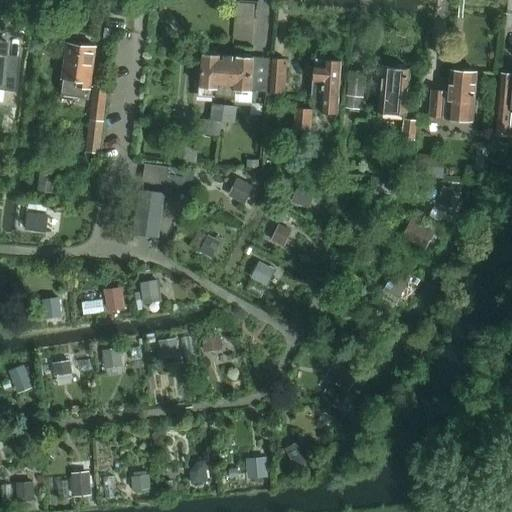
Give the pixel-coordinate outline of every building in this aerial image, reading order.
[(255,25),(256,4),(238,3),(237,24),(255,25)] [(105,29),(104,43),(112,44),(114,30),(105,29)] [(5,59),(7,42),(0,41),(0,91),(16,93),(19,64),(8,62),(5,59)] [(91,88),(95,46),(84,45),(82,42),(76,41),(73,44),(68,44),(64,85),(62,96),(89,99),(90,88),(91,88)] [(226,99),(230,57),(221,56),(220,55),(217,55),(216,52),(209,52),(207,54),(204,54),(202,89),(199,88),(199,97),(226,99)] [(252,94),(255,58),(252,57),(250,55),(242,54),(241,57),(237,56),(237,58),(230,57),(226,99),(237,101),(238,92),(252,94)] [(287,60),(273,59),(270,93),(284,94),(287,60)] [(339,114),(343,63),(325,61),(325,66),(318,66),(316,82),(315,82),(313,101),(323,102),(322,113),(339,114)] [(406,116),(410,69),(405,69),(403,66),(394,65),(392,67),(383,67),(380,114),(406,116)] [(475,105),(477,72),(451,70),(450,93),(433,91),(431,117),(445,118),(444,119),(473,121),(474,115),(475,105)] [(364,98),(366,74),(350,72),(347,109),(360,110),(361,98),(364,98)] [(511,75),(502,75),(498,135),(510,136),(511,125),(511,124),(511,75)] [(109,88),(105,87),(94,86),(85,157),(100,158),(100,154),(101,154),(109,88)] [(212,122),(224,123),(225,107),(213,106),(212,122)] [(239,108),(225,107),(224,123),(238,125),(239,108)] [(296,111),(295,130),(312,131),(313,112),(296,111)] [(404,120),(402,141),(415,142),(416,121),(404,120)] [(184,145),(183,164),(199,164),(199,146),(184,145)] [(446,156),(416,154),(414,176),(444,179),(446,156)] [(195,171),(169,168),(145,165),(143,182),(193,189),(195,171)] [(254,187),(238,178),(229,196),(245,205),(254,187)] [(316,193),(299,186),(292,202),(309,209),(316,193)] [(456,193),(445,187),(436,204),(447,210),(456,193)] [(159,239),(166,193),(140,190),(134,235),(159,239)] [(28,213),(26,231),(47,234),(49,216),(28,213)] [(435,233),(412,220),(403,237),(426,250),(435,233)] [(292,232),(279,225),(272,242),(285,247),(292,232)] [(221,242),(209,236),(200,253),(212,259),(221,242)] [(276,271),(259,263),(251,279),(268,287),(276,271)] [(408,283),(394,275),(385,291),(400,299),(408,283)] [(144,305),(163,302),(159,281),(140,283),(144,305)] [(124,290),(105,293),(108,312),(127,309),(124,290)] [(63,317),(60,298),(43,300),(46,320),(63,317)] [(366,324),(357,341),(373,349),(382,333),(366,324)] [(203,340),(205,353),(222,350),(219,337),(203,340)] [(159,342),(162,359),(180,356),(178,339),(159,342)] [(124,366),(121,348),(103,351),(106,369),(124,366)] [(73,374),(71,362),(53,364),(55,377),(73,374)] [(11,375),(15,386),(32,380),(27,369),(11,375)] [(302,441),(287,450),(297,468),(313,460),(302,441)] [(267,477),(266,458),(248,460),(249,478),(267,477)] [(210,483),(208,469),(190,472),(191,485),(210,483)] [(90,474),(72,476),(75,497),(92,496),(90,474)] [(132,478),(134,491),(151,489),(150,477),(132,478)] [(36,501),(34,483),(17,485),(18,502),(36,501)]
